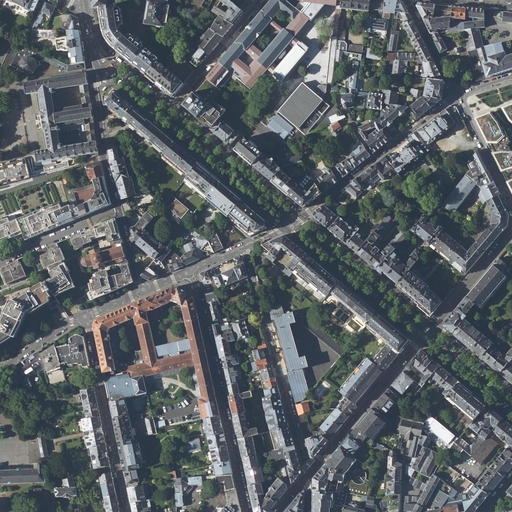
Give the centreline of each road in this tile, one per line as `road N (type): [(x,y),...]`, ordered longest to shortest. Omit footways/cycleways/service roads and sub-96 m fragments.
road 1 (secondary): [(303,215),(109,51)]
road 2 (residential): [(247,511),(186,273)]
road 3 (secondary): [(97,68),(282,227)]
road 4 (residential): [(243,248),(307,476)]
road 5 (residential): [(85,317),(126,511)]
road 6 (secondary): [(282,227),(418,341)]
road 7 (residential): [(418,341),(307,476)]
road 8 (secondary): [(433,324),(303,215)]
road 9 (residential): [(117,207),(0,261)]
road 10 (residential): [(511,209),(455,96)]
road 11 (secondary): [(418,341),(511,420)]
road 12 (residential): [(511,232),(433,324)]
